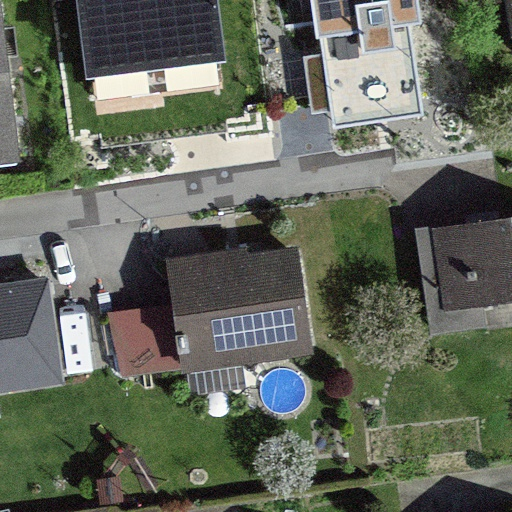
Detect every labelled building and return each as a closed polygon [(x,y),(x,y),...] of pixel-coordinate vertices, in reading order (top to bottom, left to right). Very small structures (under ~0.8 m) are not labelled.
[(421,104),(405,0),(314,0),(323,56),(303,59),(312,120),(421,104)] [(511,0),(469,0),(471,10),(504,6),(510,46),(511,45),(511,0)] [(3,3),(0,3),(0,170),(21,168),(3,3)] [(511,217),(413,231),(428,339),(511,327),(511,217)] [(248,251),(164,263),(171,306),(109,315),(118,380),(179,371),(184,402),(247,393),(243,369),(313,359),(298,250),(249,257),(248,251)] [(0,399),(65,391),(50,281),(0,287),(0,399)]
